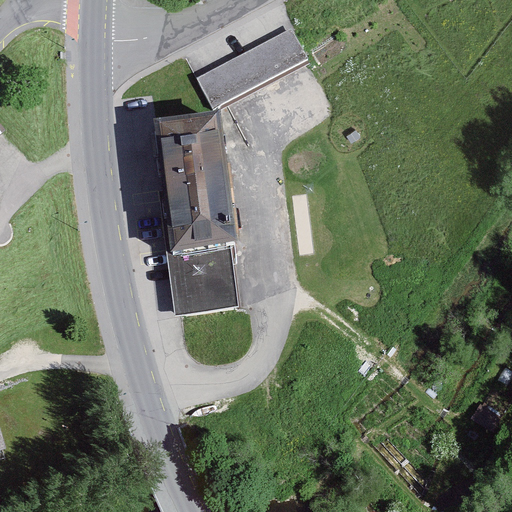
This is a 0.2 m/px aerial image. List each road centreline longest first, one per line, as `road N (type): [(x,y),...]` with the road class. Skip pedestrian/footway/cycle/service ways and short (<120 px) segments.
road 1 (secondary): [(191,511),(118,298),(91,149),(87,64)]
road 2 (unknown): [(148,393),(232,375),(268,338),(258,110)]
road 3 (residential): [(87,64),(251,0)]
